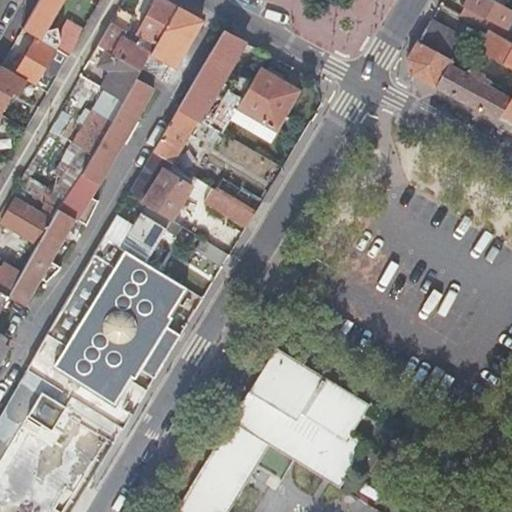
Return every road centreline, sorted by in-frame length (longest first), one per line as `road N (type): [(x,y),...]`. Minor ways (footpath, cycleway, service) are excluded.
road 1 (residential): [(101,511),(365,78)]
road 2 (unknown): [(220,3),(99,225)]
road 3 (residential): [(0,186),(106,0)]
road 4 (residential): [(214,0),(365,78)]
road 5 (residential): [(365,78),(511,155)]
